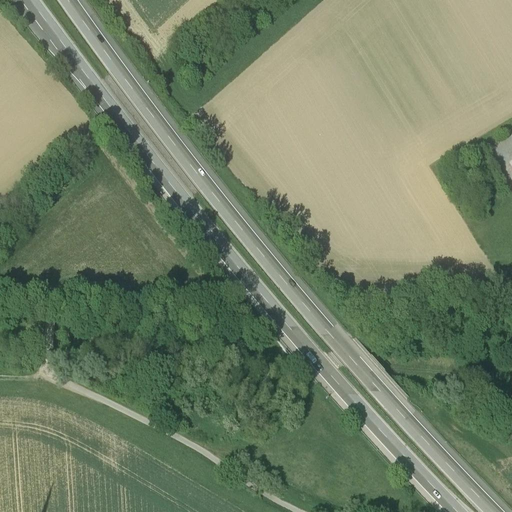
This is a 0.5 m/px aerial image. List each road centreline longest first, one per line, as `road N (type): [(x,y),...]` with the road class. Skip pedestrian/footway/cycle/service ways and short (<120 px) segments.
road 1 (motorway): [(28,0),(263,304),(453,511)]
road 2 (motorway): [(487,511),(297,304),(65,0)]
road 3 (unclassified): [(288,511),(48,378),(50,316)]
